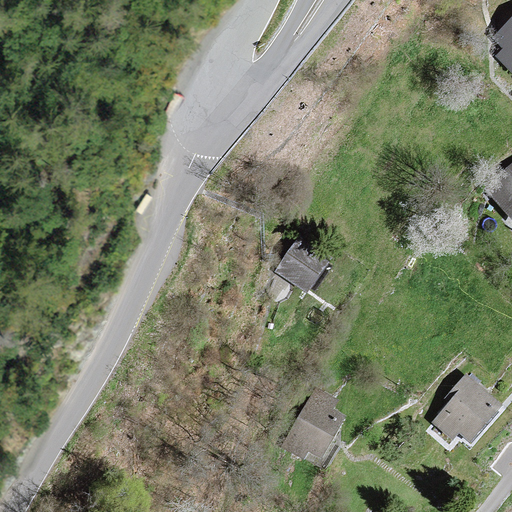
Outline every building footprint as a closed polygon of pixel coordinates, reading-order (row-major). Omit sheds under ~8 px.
[(511,25),(499,38),(509,48),(501,56),(511,67),(511,25)] [(511,164),(488,185),(511,211),(511,164)] [(327,264),(296,244),(278,270),(309,290),(327,264)] [(502,405),(467,374),(449,395),(455,400),(436,421),(453,437),(460,430),(470,439),(502,405)] [(330,397),(316,389),(286,445),(305,456),(309,448),(323,455),(344,417),(332,411),(338,401),(330,397)]
